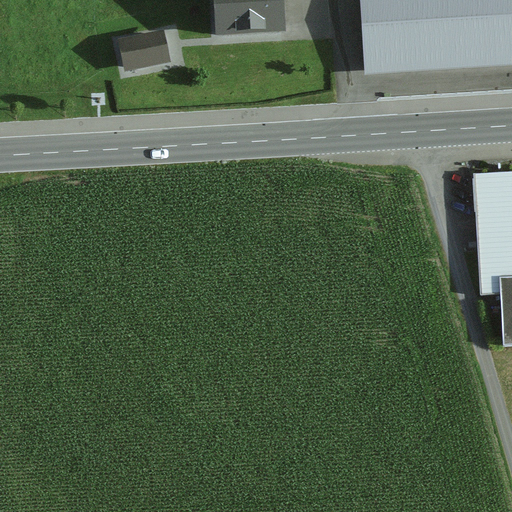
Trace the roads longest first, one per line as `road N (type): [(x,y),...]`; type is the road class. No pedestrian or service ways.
road 1 (secondary): [(511,126),(0,156)]
road 2 (track): [(429,131),(511,457)]
